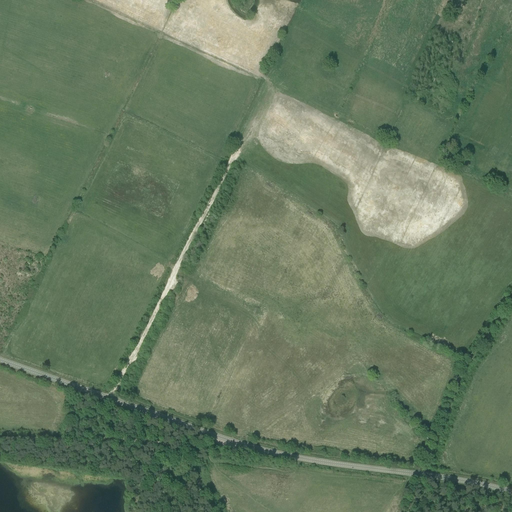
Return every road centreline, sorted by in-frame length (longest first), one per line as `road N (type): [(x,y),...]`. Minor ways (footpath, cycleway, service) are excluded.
road 1 (tertiary): [(0,360),(260,449),(511,492)]
road 2 (track): [(109,398),(217,189),(265,83),(259,74)]
road 3 (track): [(0,437),(206,444)]
